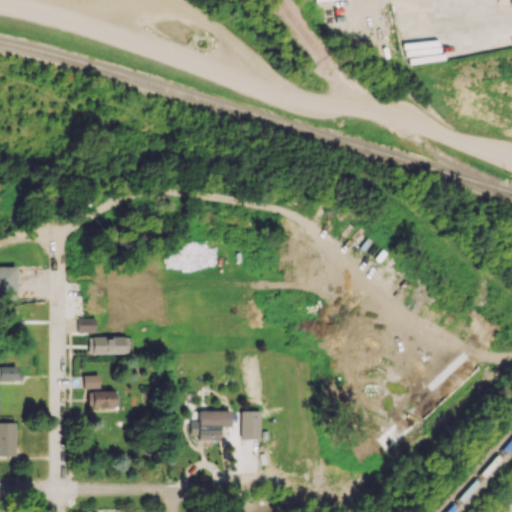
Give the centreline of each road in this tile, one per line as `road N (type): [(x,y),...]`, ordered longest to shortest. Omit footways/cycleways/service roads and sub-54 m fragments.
road 1 (residential): [(58,256),(58,511)]
road 2 (residential): [(171,498),(149,489),(0,489)]
